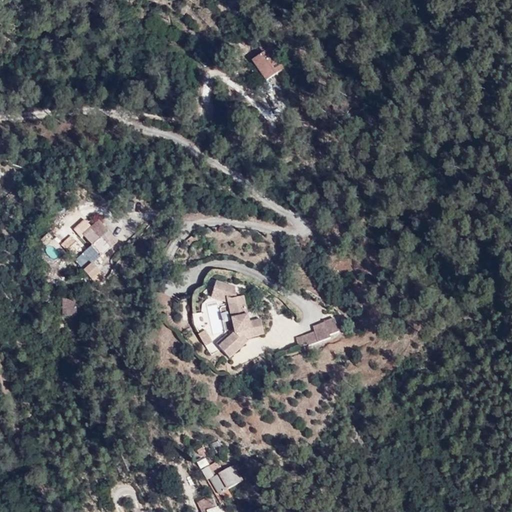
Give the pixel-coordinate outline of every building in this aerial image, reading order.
[(267,44),(260,49),(263,53),(270,48),(267,44)] [(260,49),(253,53),(256,58),(252,61),(266,81),(285,68),(281,63),(274,54),(270,48),(263,53),(260,49)] [(279,51),(274,54),(281,63),(285,59),(279,51)] [(99,239),(83,254),(92,264),(93,265),(118,242),(99,221),(90,230),(99,239)] [(92,264),(84,272),(94,283),(99,283),(103,282),(97,275),(100,273),(93,265),(92,264)] [(234,289),(216,283),(213,294),(227,299),(229,304),(235,335),(220,348),(228,358),(247,341),(246,339),(264,335),(261,320),(249,323),(243,297),(237,299),(234,289)] [(227,299),(213,294),(212,298),(229,304),(227,299)] [(77,299),(63,299),(63,316),(77,316),(77,299)] [(206,315),(192,316),(193,330),(208,329),(206,315)] [(315,334),(306,339),(308,344),(308,346),(331,338),(330,336),(339,332),(334,319),(324,322),(325,323),(325,325),(314,330),(315,333),(315,334)] [(205,331),(198,335),(205,347),(212,343),(205,331)] [(298,348),(308,344),(306,339),(315,334),(315,333),(296,339),(298,348)] [(214,477),(210,480),(219,495),(222,493),(225,500),(231,496),(227,490),(242,481),(234,466),(223,472),(217,462),(208,468),(214,477)] [(207,497),(197,502),(201,511),(206,511),(213,508),(207,497)]
